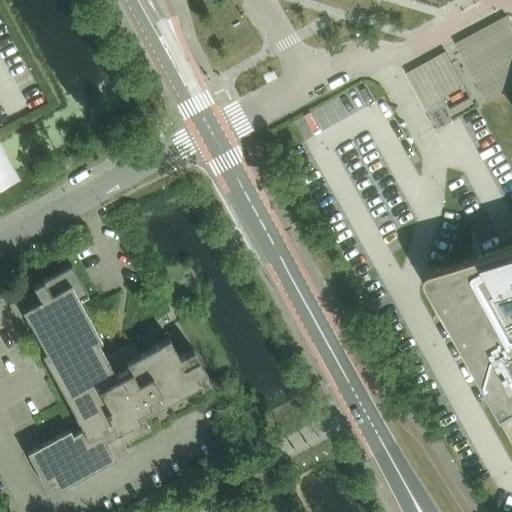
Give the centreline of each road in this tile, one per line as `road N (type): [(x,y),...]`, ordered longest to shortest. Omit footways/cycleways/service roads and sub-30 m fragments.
road 1 (tertiary): [(208,131),(417,511)]
road 2 (residential): [(208,131),(0,249)]
road 3 (tertiary): [(137,0),(208,131)]
